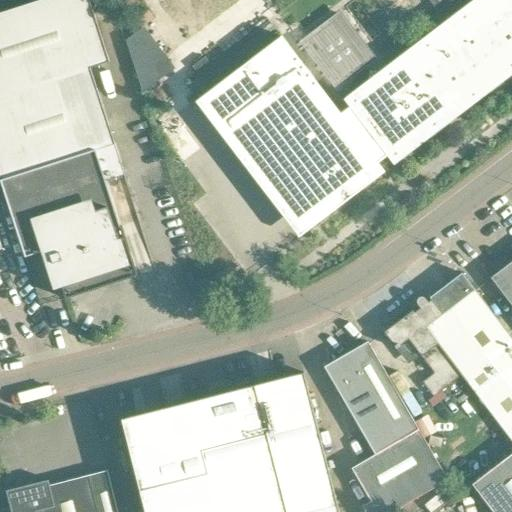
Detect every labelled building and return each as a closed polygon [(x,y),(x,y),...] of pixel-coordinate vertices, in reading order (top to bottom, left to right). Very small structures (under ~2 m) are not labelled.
[(124,174),(90,68),(109,61),(88,0),(38,0),(0,12),(0,180),(25,257),(40,252),(53,290),(54,289),(53,285),(60,283),(65,298),(69,297),(67,293),(87,287),(88,291),(137,275),(121,226),(120,226),(105,180),(124,174)] [(511,0),(454,0),(462,9),(341,102),(346,108),(339,113),(280,36),(210,90),(313,225),(384,171),(377,163),(386,156),(393,165),(511,74),(511,0)] [(184,161),(197,177),(212,165),(200,149),(184,161)] [(511,306),(511,260),(490,277),(502,293),(511,306)] [(194,269),(184,272),(188,282),(197,279),(194,269)] [(476,292),(474,289),(462,273),(429,297),(431,300),(428,302),(425,299),(423,297),(421,297),(418,298),(417,300),(416,302),(417,304),(410,307),(409,308),(411,311),(384,332),(397,349),(409,340),(434,374),(422,383),(433,397),(462,375),(511,441),(511,340),(476,292)] [(391,511),(447,480),(419,430),(367,341),(324,366),(374,454),(351,468),(370,501),(361,505),(364,511),(391,511)] [(338,511),(303,372),(231,390),(229,383),(207,389),(209,396),(121,418),(144,511),(338,511)] [(492,511),(511,511),(511,452),(471,484),(492,511)] [(0,509),(0,511),(117,511),(107,470),(48,485),(47,481),(7,491),(11,507),(0,509)] [(348,495),(355,505),(364,500),(350,478),(336,487),(344,499),(348,495)]
